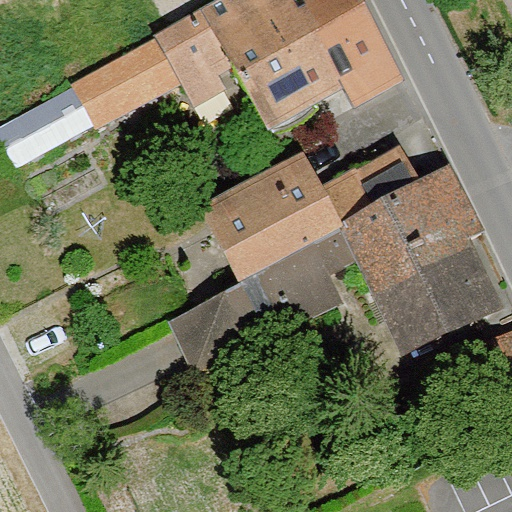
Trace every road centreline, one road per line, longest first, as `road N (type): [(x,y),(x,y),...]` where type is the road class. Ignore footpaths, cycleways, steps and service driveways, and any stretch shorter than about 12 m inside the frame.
road 1 (tertiary): [(404,0),(511,219)]
road 2 (residential): [(79,511),(0,352)]
